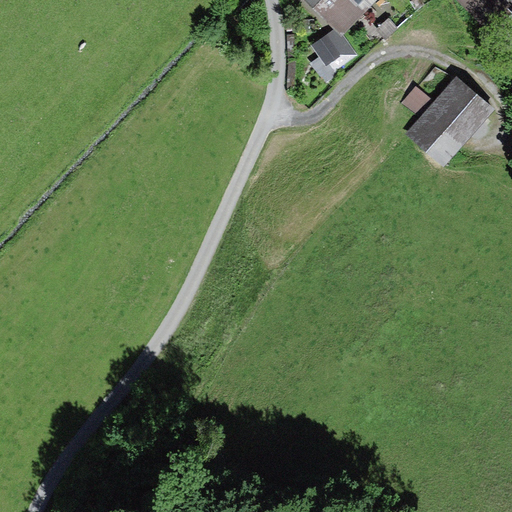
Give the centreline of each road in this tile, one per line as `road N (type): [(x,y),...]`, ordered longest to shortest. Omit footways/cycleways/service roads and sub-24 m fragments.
road 1 (unclassified): [(275,0),(281,42),(273,117),(227,229),(79,511)]
road 2 (track): [(490,147),(505,116),(499,100),(473,74),(409,53),(368,63),(314,117),(273,117)]
